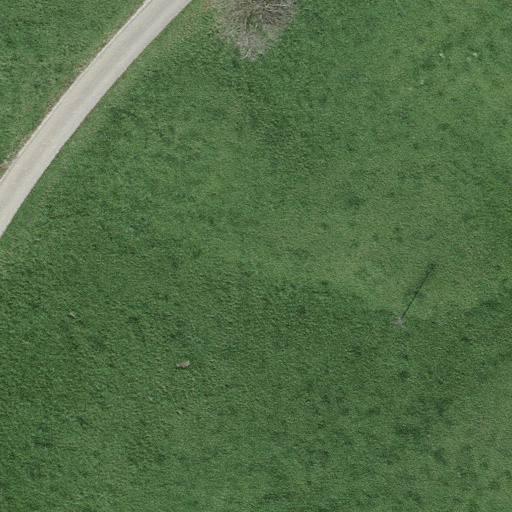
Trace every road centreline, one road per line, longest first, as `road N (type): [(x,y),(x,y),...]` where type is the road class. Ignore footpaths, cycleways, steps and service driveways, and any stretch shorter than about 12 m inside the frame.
road 1 (track): [(511,478),(316,415),(149,348),(0,261)]
road 2 (track): [(167,0),(85,87),(0,207)]
